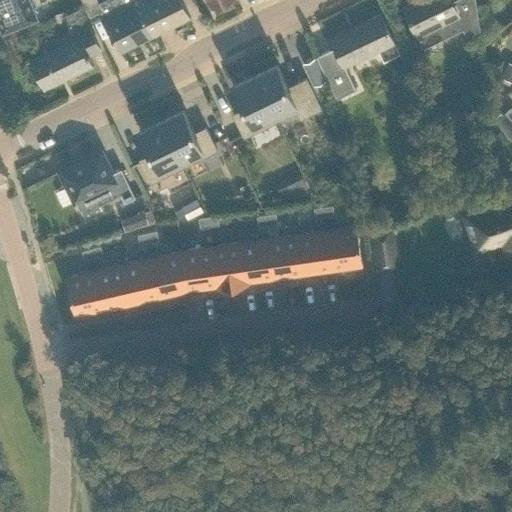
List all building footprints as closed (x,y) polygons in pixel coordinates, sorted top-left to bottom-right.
[(0,0),(0,18),(3,26),(37,13),(31,0),(0,0)] [(97,0),(83,0),(90,15),(102,9),(97,0)] [(119,51),(151,35),(133,0),(130,0),(125,3),(123,0),(106,0),(105,1),(109,10),(101,14),(119,51)] [(133,0),(151,35),(188,17),(179,0),(149,0),(133,0)] [(479,29),(473,0),(454,0),(452,1),(451,0),(413,0),(403,5),(418,36),(419,35),(425,46),(462,28),(466,35),(479,29)] [(85,5),(65,15),(70,24),(90,15),(85,5)] [(333,48),(315,57),(325,79),(334,98),(354,89),(343,66),(393,43),(379,15),(329,38),(333,48)] [(77,38),(30,60),(43,87),(90,65),(86,56),(100,50),(89,26),(74,33),(77,38)] [(313,85),(325,79),(315,57),(302,63),(313,85)] [(511,62),(508,61),(501,76),(503,77),(502,80),(509,83),(510,81),(511,81),(511,62)] [(255,75),(277,120),(297,110),(301,117),(321,107),(306,77),(287,86),(277,64),(255,75)] [(244,136),(277,120),(255,75),(233,85),(244,107),(233,113),(244,136)] [(511,107),(510,106),(494,121),(511,140),(511,107)] [(162,120),(183,165),(216,149),(205,126),(194,132),(183,110),(162,120)] [(150,181),(183,165),(162,120),(140,131),(151,153),(139,158),(150,181)] [(115,182),(124,201),(135,196),(121,167),(112,172),(101,149),(59,170),(74,201),(77,200),(82,211),(96,204),(91,193),(115,182)] [(352,180),(343,181),(345,193),(354,191),(352,180)] [(197,197),(182,205),(188,217),(203,209),(197,197)] [(477,248),(511,236),(511,198),(466,214),(477,248)] [(323,205),(324,215),(334,214),(332,204),(323,205)] [(313,207),(315,216),(324,215),(323,205),(313,207)] [(144,211),(137,213),(140,223),(147,221),(144,211)] [(229,212),(218,214),(220,225),(231,223),(229,212)] [(275,212),(266,213),(267,223),(269,236),(278,232),(277,221),(275,212)] [(256,215),(258,224),(267,223),(266,213),(256,215)] [(208,215),(209,225),(219,223),(217,214),(208,215)] [(198,217),(200,226),(209,225),(208,215),(198,217)] [(253,216),(239,218),(241,234),(255,232),(253,216)] [(356,225),(326,229),(331,267),(361,263),(356,225)] [(147,231),(149,241),(158,239),(156,229),(147,231)] [(298,233),(303,271),(331,267),(326,229),(298,233)] [(392,230),(372,233),(376,265),(397,263),(392,230)] [(139,243),(149,241),(147,231),(137,233),(139,243)] [(274,275),(303,271),(298,233),(269,237),(274,275)] [(247,279),(274,275),(269,237),(241,241),(246,279),(247,279)] [(246,279),(241,241),(212,245),(217,283),(216,283),(217,285),(247,281),(247,279),(246,279)] [(91,247),(93,256),(102,254),(100,244),(91,247)] [(217,283),(212,245),(182,249),(189,287),(216,283),(217,283)] [(81,249),(84,259),(93,256),(91,247),(81,249)] [(161,293),(189,287),(182,249),(152,256),(161,293)] [(161,293),(152,256),(124,262),(133,300),(161,293)] [(96,269),(104,306),(133,300),(124,262),(96,269)] [(67,275),(76,313),(104,306),(96,269),(67,275)]
